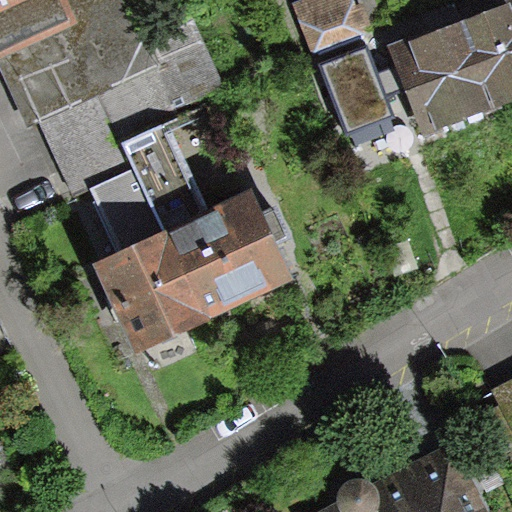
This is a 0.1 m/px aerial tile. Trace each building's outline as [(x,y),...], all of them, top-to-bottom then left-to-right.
[(0,0),(0,50),(31,121),(164,64),(178,96),(221,77),(190,6),(147,25),(135,0),(0,0)] [(511,0),(469,0),(453,7),(491,97),(511,88),(511,0)] [(425,124),(491,97),(453,7),(387,34),(425,124)] [(367,43),(315,61),(339,127),(391,108),(367,43)] [(131,153),(139,171),(217,327),(295,288),(251,199),(216,216),(175,132),(131,153)] [(105,278),(146,361),(217,327),(139,171),(93,193),(129,266),(105,278)] [(493,511),(460,441),(308,511),(493,511)]
